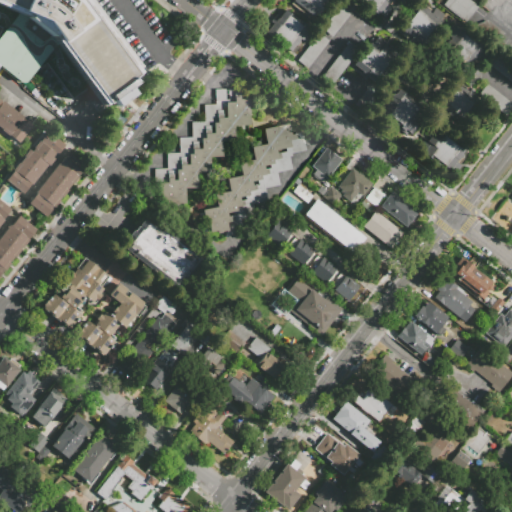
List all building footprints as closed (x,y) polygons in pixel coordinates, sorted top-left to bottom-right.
[(0,33),(5,27),(0,25),(0,0),(93,0),(145,70),(99,105),(85,87),(70,98),(41,60),(26,80),(25,80),(25,81),(24,81),(24,82),(23,82),(22,82),(21,82),(20,82),(19,82),(19,81),(0,67),(0,33)] [(328,0),(314,17),(292,0),(328,0)] [(391,9),(384,18),(359,0),(389,0),(386,5),(391,9)] [(469,0),(477,6),(464,22),(441,4),(444,0),(469,0)] [(331,36),(321,28),(338,6),(348,14),(331,36)] [(399,30),(418,6),(430,16),(435,10),(444,17),(441,20),(444,22),(420,52),(418,51),(416,53),(406,46),(411,40),(399,30)] [(289,53),(265,34),(284,10),(312,32),(304,43),(300,39),(289,53)] [(472,28),(488,21),(505,34),(488,41),(472,28)] [(465,73),(440,54),(451,41),(445,37),(453,27),(456,29),(458,25),(472,36),(470,39),(489,54),(481,64),(476,60),(465,73)] [(306,68),(297,61),(318,32),(327,39),(306,68)] [(378,84),(353,67),(374,38),(377,40),(380,36),(399,51),(394,58),(396,59),(378,84)] [(329,87),(319,79),(348,42),(358,50),(329,87)] [(511,85),(487,65),(495,55),(511,68),(511,85)] [(468,80),(472,75),(477,79),(474,84),(468,80)] [(475,99),(456,123),(437,109),(455,84),(475,99)] [(511,104),(511,106),(505,115),(477,94),(486,84),(511,104)] [(214,90),(239,89),(239,100),(248,99),(249,125),(233,126),(233,141),(221,142),(221,157),(208,157),(209,172),(196,173),(196,188),(184,189),(184,204),(161,205),(160,195),(156,195),(156,189),(154,189),(153,169),(166,169),(165,154),(179,153),(178,138),(191,138),(190,123),(203,122),(203,105),(214,105),(214,90)] [(365,115),(355,107),(369,89),(379,97),(365,115)] [(380,112),(377,110),(384,100),(389,104),(400,90),(424,109),(413,124),(419,128),(411,137),(408,135),(406,137),(378,116),(380,112)] [(0,100),(32,125),(17,143),(0,129),(0,100)] [(206,232),(202,210),(217,207),(214,194),(229,191),(227,179),(241,176),(239,163),(253,160),(251,147),(266,145),(263,129),(289,124),(291,134),(301,132),(304,150),(288,153),(291,169),(276,172),(279,185),(276,185),(264,188),(266,201),(252,203),(254,216),(239,219),(242,231),(217,235),(216,231),(212,232),(212,230),(206,232)] [(447,175),(418,149),(437,127),(467,153),(462,159),(464,161),(460,167),(463,169),(455,177),(450,173),(447,175)] [(43,131),(62,146),(23,195),(4,180),(43,131)] [(311,165),(326,147),(340,159),(322,182),(312,174),(315,169),(311,165)] [(45,217),(27,202),(67,153),(84,167),(45,217)] [(348,202),(341,196),(342,194),(335,188),(352,168),(371,184),(362,195),(358,192),(353,199),(352,198),(348,202)] [(312,196),(306,203),(292,191),(297,184),(312,196)] [(383,195),(374,206),(365,198),(374,187),(383,195)] [(331,189),(344,200),(337,208),(324,197),(331,189)] [(391,192),(417,212),(406,227),(380,206),(391,192)] [(304,214),(316,199),(364,238),(352,253),(304,214)] [(0,219),(0,202),(8,209),(0,219)] [(263,237),(282,211),(294,220),(286,229),(360,286),(347,302),(263,237)] [(374,211),(402,233),(390,248),(362,227),(374,211)] [(35,230),(0,274),(0,239),(18,217),(35,230)] [(124,250),(123,250),(128,244),(127,243),(130,239),(129,238),(143,223),(144,224),(146,222),(153,227),(156,223),(204,262),(196,273),(199,275),(184,294),(183,293),(181,295),(124,250)] [(73,309),(78,313),(66,328),(40,307),(51,293),(58,298),(70,284),(63,279),(74,265),(77,267),(84,257),(107,276),(99,286),(102,289),(99,293),(100,294),(96,299),(95,298),(91,302),(83,296),(73,309)] [(482,299),(453,276),(458,270),(457,269),(464,260),(494,284),(482,299)] [(236,277),(252,290),(234,311),(219,298),(236,277)] [(288,310),(296,300),(285,291),(296,278),(305,285),(307,282),(341,308),(320,335),(288,310)] [(471,301),(468,305),(473,309),(463,321),(433,297),(438,291),(436,289),(441,283),(443,285),(448,279),(463,291),(461,293),(471,301)] [(98,324),(96,321),(100,316),(102,317),(105,314),(110,317),(119,306),(109,297),(120,285),(148,308),(138,320),(135,317),(124,330),(119,326),(108,340),(114,345),(102,359),(77,337),(88,323),(94,328),(98,324)] [(162,296),(176,308),(170,315),(165,310),(163,314),(154,306),(162,296)] [(422,307),(427,302),(446,317),(439,325),(443,329),(438,336),(413,315),(420,306),(422,307)] [(211,305),(223,315),(211,328),(199,319),(211,305)] [(510,311),(511,312),(511,334),(504,345),(499,341),(498,343),(485,333),(500,314),(503,316),(506,311),(508,313),(510,311)] [(164,315),(174,323),(131,377),(118,366),(157,318),(160,320),(164,315)] [(298,335),(284,351),(268,338),(270,336),(261,329),(271,316),(280,324),(281,322),(298,335)] [(396,335),(408,320),(433,340),(427,347),(422,343),(421,344),(426,347),(420,354),(396,335)] [(183,355),(170,344),(185,327),(197,337),(183,355)] [(236,354),(220,341),(228,330),(245,343),(236,354)] [(495,338),(488,347),(478,340),(486,330),(495,338)] [(283,366),(273,378),(253,363),(257,357),(247,348),(255,337),(270,349),(267,353),(283,366)] [(467,348),(459,358),(448,349),(456,339),(467,348)] [(464,365),(479,346),(511,372),(497,391),(489,384),(490,383),(472,369),(471,370),(464,365)] [(190,369),(208,347),(221,358),(219,360),(225,365),(217,374),(207,366),(199,376),(190,369)] [(507,365),(496,357),(500,351),(511,360),(507,365)] [(159,353),(166,359),(163,363),(170,369),(153,390),(139,378),(159,353)] [(371,374),(385,355),(393,362),(392,363),(412,379),(414,377),(422,384),(408,402),(371,374)] [(431,370),(421,362),(428,355),(437,362),(431,370)] [(1,389),(0,388),(0,358),(2,356),(6,360),(9,357),(20,366),(4,386),(3,386),(1,389)] [(34,399),(21,415),(8,405),(10,403),(6,400),(8,396),(4,393),(25,368),(34,375),(33,377),(38,382),(28,394),(34,399)] [(194,378),(202,384),(178,413),(163,400),(184,374),(192,381),(194,378)] [(273,396),(260,413),(244,401),(240,406),(232,399),(234,397),(223,389),(227,384),(223,381),(228,375),(231,378),(232,376),(238,382),(239,380),(245,385),(250,378),(273,396)] [(469,429),(436,402),(450,384),(457,390),(456,392),(474,406),(476,403),(484,410),(469,429)] [(394,408),(391,413),(387,409),(377,421),(351,401),(359,391),(363,394),(369,387),(376,393),(373,396),(379,401),(382,398),(394,408)] [(42,427),(29,417),(49,392),(62,402),(58,408),(62,411),(56,419),(51,415),(42,427)] [(234,445),(224,456),(208,443),(205,447),(189,434),(196,426),(192,423),(197,416),(202,419),(206,414),(202,411),(216,394),(235,411),(230,417),(218,431),(234,445)] [(331,419),(345,401),(369,421),(363,429),(380,442),(372,452),(331,419)] [(76,415),(84,421),(82,424),(92,432),(87,438),(85,436),(67,459),(51,446),(76,415)] [(414,415),(425,423),(420,429),(418,427),(414,431),(406,425),(414,415)] [(456,436),(434,463),(413,447),(419,440),(423,444),(440,423),(456,436)] [(502,441),(511,431),(511,447),(511,448),(502,441)] [(341,475),(328,464),(329,462),(312,449),(325,433),(342,446),(344,444),(357,454),(341,475)] [(88,482),(71,469),(99,434),(116,448),(88,482)] [(48,442),(39,454),(30,447),(39,435),(48,442)] [(381,471),(371,462),(380,451),(384,454),(393,443),(400,448),(381,471)] [(511,468),(495,454),(503,444),(511,451),(511,468)] [(451,463),(458,454),(470,462),(463,472),(451,463)] [(104,499),(95,492),(116,467),(115,466),(124,455),(133,463),(132,464),(146,475),(147,474),(155,480),(139,501),(130,493),(131,491),(127,487),(132,481),(123,474),(120,478),(121,479),(110,492),(104,499)] [(390,470),(410,487),(421,475),(401,458),(390,470)] [(292,459),(298,464),(293,470),(303,478),(302,479),(308,484),(303,489),(298,485),(293,491),(298,495),(287,509),(281,505),(280,506),(263,492),(285,464),(287,465),(292,459)] [(16,511),(14,511),(0,500),(0,491),(1,490),(0,489),(0,465),(36,494),(27,505),(24,503),(16,511)] [(430,483),(419,475),(427,465),(438,474),(430,483)] [(53,468),(63,475),(47,497),(37,490),(53,468)] [(324,481),(345,497),(335,510),(332,508),(328,511),(303,511),(316,496),(314,494),(324,481)] [(462,499),(469,490),(491,508),(487,511),(452,511),(453,511),(436,497),(445,486),(462,499)] [(85,511),(64,511),(50,501),(59,491),(85,511)] [(168,492),(174,497),(173,498),(181,504),(184,504),(186,506),(188,507),(188,509),(188,511),(159,511),(160,511),(155,507),(168,492)]
